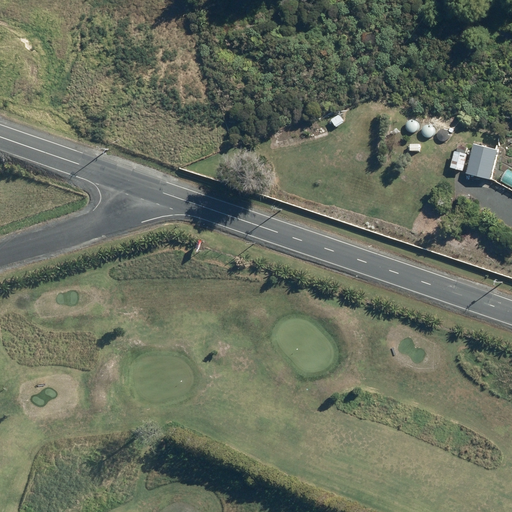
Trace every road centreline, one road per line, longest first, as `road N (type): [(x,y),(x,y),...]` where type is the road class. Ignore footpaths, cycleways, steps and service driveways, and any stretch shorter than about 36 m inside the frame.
road 1 (tertiary): [(135,184),(511,312)]
road 2 (unclassified): [(0,254),(98,224),(126,207),(135,184)]
road 3 (tertiary): [(0,136),(135,184)]
